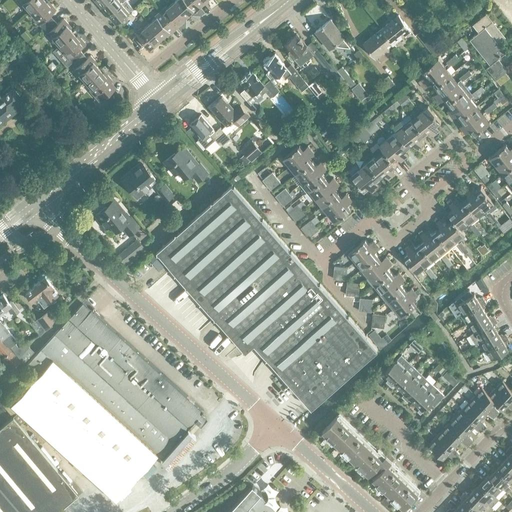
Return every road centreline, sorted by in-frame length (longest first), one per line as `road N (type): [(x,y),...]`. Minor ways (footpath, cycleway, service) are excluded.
road 1 (residential): [(274,427),(39,199)]
road 2 (secondary): [(157,102),(286,0)]
road 3 (residential): [(318,260),(366,223),(398,238),(432,211),(423,200)]
road 4 (secondary): [(39,199),(157,102)]
road 5 (unknown): [(122,279),(228,170)]
road 6 (residential): [(157,102),(69,0)]
road 7 (unclassified): [(172,511),(228,474),(274,427)]
road 8 (residential): [(372,511),(274,427)]
road 9 (residential): [(361,394),(447,484)]
